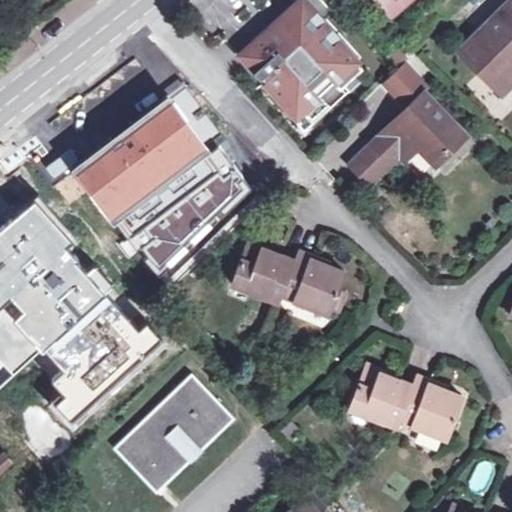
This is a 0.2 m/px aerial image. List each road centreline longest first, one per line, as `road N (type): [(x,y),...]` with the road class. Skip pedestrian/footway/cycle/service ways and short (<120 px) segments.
road 1 (residential): [(511,250),(452,311),(431,314),(314,186)]
road 2 (primary): [(0,115),(148,0)]
